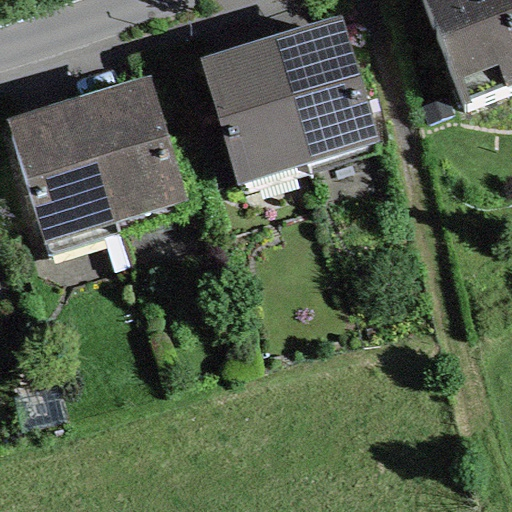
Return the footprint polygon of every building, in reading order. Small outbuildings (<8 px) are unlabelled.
[(511,93),(511,0),(421,0),(465,112),(511,93)] [(302,49),(299,39),(271,48),(307,163),(374,142),(342,37),(323,42),(302,49)] [(307,163),(271,48),(243,56),(246,66),(215,76),(207,78),(239,184),(307,163)] [(110,108),(107,98),(79,107),(114,223),(182,202),(149,96),(129,102),(110,108)] [(118,237),(119,236),(114,223),(79,107),(51,116),(54,126),(24,135),(14,138),(51,258),(118,237)]
